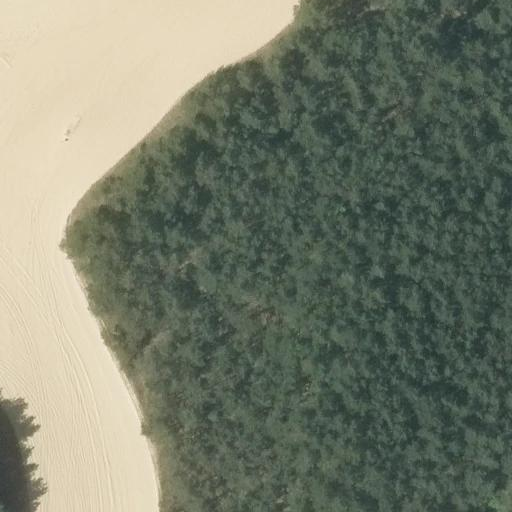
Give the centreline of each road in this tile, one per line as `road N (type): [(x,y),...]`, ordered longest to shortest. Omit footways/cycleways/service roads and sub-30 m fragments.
road 1 (track): [(179,0),(141,38),(45,209),(36,275),(45,353)]
road 2 (track): [(100,511),(101,464),(82,406),(45,353),(0,326)]
road 3 (track): [(158,0),(0,52)]
